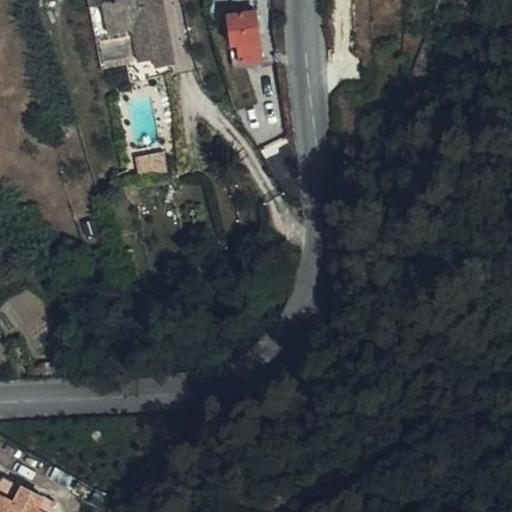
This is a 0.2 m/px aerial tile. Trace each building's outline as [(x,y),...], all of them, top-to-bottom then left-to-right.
[(88,0),(90,7),(103,4),(109,34),(132,29),(138,61),(153,59),(155,68),(174,64),(162,2),(155,3),(153,0),(88,0)] [(234,64),(262,60),(255,12),(228,15),(234,64)] [(266,96),(279,94),(277,69),(264,70),(266,96)] [(152,175),(152,162),(132,165),(133,169),(118,174),(121,182),(135,175),(152,175)] [(137,279),(133,257),(121,259),(125,282),(137,279)] [(39,511),(36,510),(42,499),(2,476),(0,480),(0,511),(39,511)]
